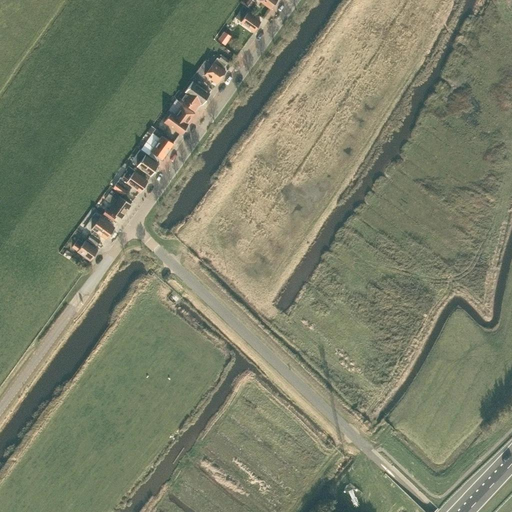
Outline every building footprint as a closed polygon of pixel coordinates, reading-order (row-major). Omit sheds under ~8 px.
[(258,0),(270,8),(275,0),(258,0)] [(252,11),(244,5),(235,17),(241,21),(240,22),(253,31),(260,22),(250,15),(252,11)] [(235,19),(230,26),(234,29),(239,23),(235,19)] [(231,36),(224,31),(218,40),(225,45),(231,36)] [(217,57),(211,65),(204,60),(193,77),(201,82),(206,76),(217,83),(225,71),(222,69),(226,64),(229,60),(221,55),(218,59),(217,57)] [(202,104),(209,94),(199,86),(201,83),(192,76),(183,88),(185,90),(183,93),(184,94),(181,98),(180,100),(195,111),(201,103),(202,104)] [(190,119),(191,119),(193,116),(193,114),(194,113),(182,104),(174,114),(171,112),(164,122),(181,134),(188,124),(187,123),(190,119)] [(164,157),(166,155),(166,153),(173,143),(162,135),(153,148),(146,143),(141,149),(149,154),(148,155),(156,161),(159,157),(161,159),(163,157),(164,157)] [(135,155),(131,161),(137,165),(137,166),(150,175),(153,170),(155,170),(157,167),(157,166),(158,164),(145,155),(146,154),(140,149),(135,155)] [(134,170),(128,166),(126,169),(127,170),(121,178),(120,177),(113,188),(123,195),(127,190),(129,191),(132,186),(139,191),(147,181),(133,172),(134,170)] [(120,218),(131,204),(119,196),(117,199),(109,193),(105,199),(113,205),(109,210),(120,218)] [(106,209),(103,214),(112,221),(116,216),(106,209)] [(105,239),(114,227),(100,217),(101,215),(96,211),(94,214),(84,227),(90,231),(91,229),(105,239)] [(91,233),(87,239),(96,246),(100,240),(91,233)] [(77,240),(72,247),(77,251),(90,260),(97,250),(84,241),(82,244),(77,240)]
